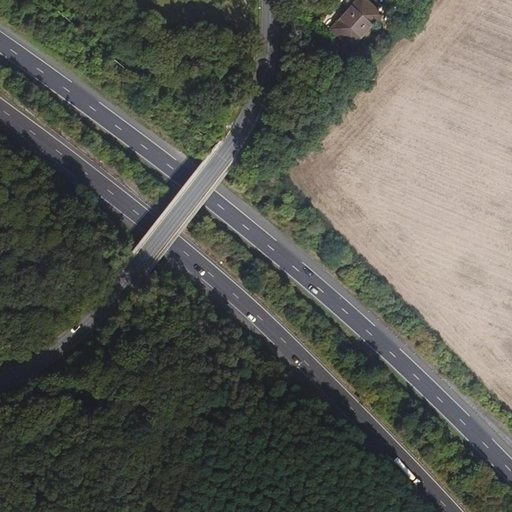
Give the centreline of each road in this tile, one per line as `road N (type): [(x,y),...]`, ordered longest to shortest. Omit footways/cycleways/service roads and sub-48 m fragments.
road 1 (trunk): [(511,476),(338,307),(220,207),(0,43)]
road 2 (trunk): [(0,112),(252,315),(447,511)]
road 3 (secondary): [(0,387),(75,335),(249,119),(267,52),(269,0)]
